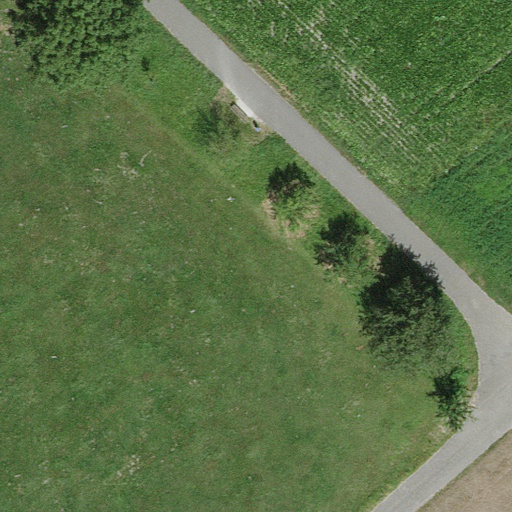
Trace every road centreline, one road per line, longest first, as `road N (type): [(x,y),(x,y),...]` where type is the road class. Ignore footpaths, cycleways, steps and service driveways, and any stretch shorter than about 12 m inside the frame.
road 1 (track): [(150,0),(511,351)]
road 2 (track): [(374,511),(511,390)]
